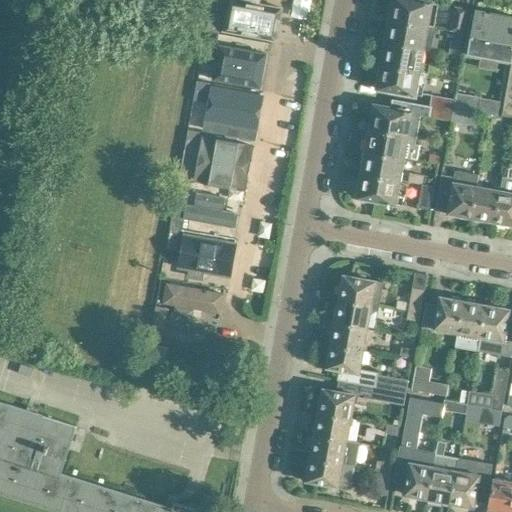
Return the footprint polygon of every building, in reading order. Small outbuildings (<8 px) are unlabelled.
[(237,0),(229,0),(223,30),(276,40),(282,8),(253,3),(254,0),(245,0),(245,1),(237,0)] [(390,8),(389,15),(391,19),(429,26),(429,25),(435,26),(439,4),(416,0),(394,0),(393,6),(390,8)] [(463,32),(468,9),(455,7),(451,29),(450,30),(463,32)] [(511,17),(475,11),(471,31),(467,30),(463,56),(480,58),(479,67),(497,71),(498,62),(511,65),(511,61),(511,17)] [(424,50),(429,26),(391,19),(389,29),(386,31),(383,42),(424,50)] [(451,29),(436,27),(435,35),(449,38),(450,30),(451,29)] [(202,52),(200,63),(212,65),(214,54),(218,33),(206,31),(202,52)] [(424,50),(383,42),(381,53),(383,56),(382,65),(420,72),(424,50)] [(223,50),(217,83),(259,91),(265,58),(223,50)] [(511,61),(511,65),(503,114),(511,116),(511,61)] [(444,66),(430,63),(428,72),(442,75),(444,66)] [(379,68),(377,76),(379,78),(378,88),(422,97),(424,86),(426,73),(420,72),(382,65),(382,66),(379,68)] [(209,83),(197,81),(193,101),(205,103),(209,83)] [(264,103),(208,93),(201,137),(225,142),(226,128),(259,135),(264,103)] [(457,93),(456,99),(454,107),(479,112),(481,97),(457,93)] [(454,107),(456,99),(432,94),(430,107),(453,111),(454,107)] [(370,127),(370,129),(417,138),(418,136),(420,121),(418,121),(418,114),(375,105),(373,115),(370,117),(368,124),(370,127)] [(452,120),(453,111),(430,107),(428,116),(452,120)] [(477,124),(479,112),(454,107),(453,111),(452,120),(477,124)] [(420,145),(416,145),(417,138),(370,129),(368,138),(365,140),(363,151),(404,158),(417,161),(420,145)] [(199,132),(188,130),(178,179),(190,181),(200,132),(199,132)] [(237,194),(245,153),(203,145),(195,186),(237,194)] [(400,181),(404,158),(363,151),(361,162),(363,164),(362,174),(400,181)] [(427,154),(426,161),(436,163),(438,156),(427,154)] [(441,173),(436,201),(449,204),(447,213),(458,215),(460,219),(467,220),(469,218),(471,218),(479,175),(455,171),(455,175),(442,173),(441,173)] [(408,181),(423,184),(423,183),(425,175),(410,172),(408,181)] [(479,175),(471,218),(475,219),(477,222),(482,223),(483,220),(494,222),(503,176),(479,172),(479,175)] [(398,193),(400,181),(362,174),(361,175),(358,178),(357,185),(359,186),(357,197),(358,199),(358,200),(359,202),(361,203),(362,203),(363,203),(364,203),(365,203),(366,202),(367,202),(368,201),(368,200),(368,199),(387,202),(402,205),(404,194),(398,193)] [(511,177),(503,176),(494,222),(496,223),(497,226),(505,227),(507,224),(511,225),(511,177)] [(181,230),(190,181),(178,179),(169,228),(181,230)] [(430,210),(435,188),(435,185),(423,183),(423,184),(418,208),(430,210)] [(226,203),(194,197),(190,222),(235,229),(237,217),(224,215),(226,203)] [(177,252),(181,230),(169,228),(165,249),(177,252)] [(185,234),(179,267),(190,269),(189,276),(201,278),(203,271),(227,275),(229,276),(235,243),(185,234)] [(383,282),(376,281),(343,275),(341,287),(339,287),(337,294),(340,296),(339,299),(371,304),(379,306),(383,282)] [(225,298),(162,286),(161,304),(222,315),(225,298)] [(421,313),(425,289),(413,287),(410,301),(409,310),(408,311),(421,313)] [(458,332),(464,300),(461,300),(460,297),(453,296),(451,298),(440,296),(438,306),(427,304),(423,326),(458,332)] [(458,332),(455,346),(480,350),(481,346),(479,345),(486,304),(476,303),(475,300),(467,298),(465,301),(464,300),(458,332)] [(367,327),(371,304),(339,299),(338,308),(335,309),(333,317),(335,319),(335,321),(367,327)] [(398,299),(396,308),(409,310),(410,301),(398,299)] [(511,356),(511,319),(508,318),(510,309),(499,307),(498,304),(488,302),(486,304),(479,345),(481,346),(480,350),(511,356)] [(168,308),(156,306),(152,326),(164,329),(168,308)] [(419,320),(421,313),(408,311),(407,318),(419,320)] [(363,349),(367,327),(335,321),(335,322),(332,323),(331,332),(333,333),(331,344),(363,349)] [(328,346),(327,354),(329,355),(327,367),(338,369),(337,379),(375,386),(378,374),(378,372),(360,368),(363,349),(331,344),(331,345),(328,346)] [(413,357),(414,348),(402,346),(400,355),(413,357)] [(157,347),(152,370),(162,372),(167,349),(157,347)] [(170,376),(195,382),(199,364),(173,358),(170,376)] [(502,410),(510,369),(497,367),(490,408),(502,410)] [(409,379),(408,379),(378,374),(375,386),(406,392),(409,379)] [(449,384),(414,378),(412,389),(447,395),(449,384)] [(406,392),(375,386),(373,398),(404,404),(406,392)] [(319,409),(319,411),(350,417),(355,393),(323,388),(321,399),(318,400),(317,407),(319,409)] [(462,389),(460,401),(469,403),(471,391),(462,389)] [(401,447),(395,480),(396,480),(406,482),(404,494),(414,496),(416,499),(425,501),(426,498),(427,498),(433,466),(435,454),(436,452),(415,448),(424,399),(410,397),(401,447)] [(0,494),(56,511),(201,511),(173,503),(171,510),(60,474),(76,426),(36,413),(37,410),(27,407),(26,411),(0,402),(0,494)] [(468,404),(465,420),(475,422),(478,405),(468,404)] [(346,440),(350,417),(319,411),(317,421),(314,422),(312,430),(315,432),(315,434),(346,440)] [(511,428),(511,414),(510,414),(505,417),(503,427),(511,428)] [(199,445),(214,439),(207,422),(192,429),(199,445)] [(398,435),(400,426),(387,424),(386,432),(398,435)] [(311,437),(310,445),(312,447),(311,457),(352,464),(355,464),(359,442),(346,440),(315,434),(314,436),(311,437)] [(433,466),(427,498),(429,499),(430,502),(439,503),(440,501),(450,502),(456,470),(458,458),(435,454),(433,466)] [(306,480),(351,488),(355,464),(352,464),(311,457),(310,458),(308,459),(306,467),(308,469),(306,480)] [(456,470),(450,502),(452,503),(453,506),(461,507),(463,505),(473,507),(477,487),(487,489),(492,464),(458,458),(456,470)] [(394,462),(393,462),(377,459),(376,468),(376,469),(380,469),(392,471),(394,462)] [(368,466),(366,477),(379,479),(380,469),(376,469),(376,468),(368,466)] [(510,511),(511,504),(511,480),(494,477),(488,509),(496,511),(495,511),(510,511)]
